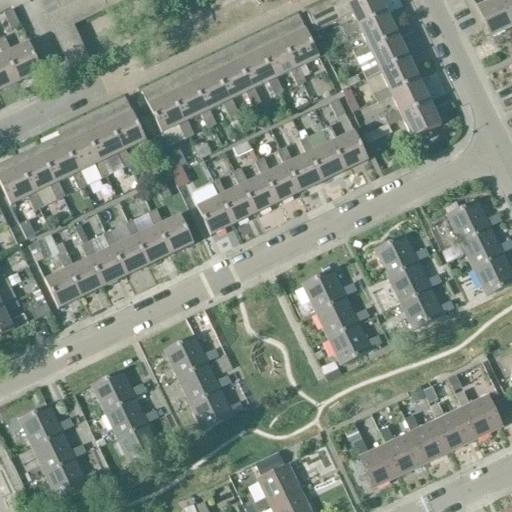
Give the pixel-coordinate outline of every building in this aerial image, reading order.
[(354,23),(357,29),(387,15),(379,0),(342,0),(308,16),(316,33),(351,16),(354,23)] [(477,10),(491,39),(511,29),(511,22),(501,0),(492,0),(493,2),(477,10)] [(511,0),(501,0),(511,22),(511,0)] [(10,29),(19,25),(12,10),(3,14),(10,29)] [(397,37),(387,15),(357,29),(354,23),(340,29),(345,38),(358,32),(365,46),(367,51),(397,37)] [(290,74),(296,88),(305,83),(298,70),(319,60),(305,31),(282,42),(296,71),(290,74)] [(376,69),(378,74),(408,60),(397,37),(367,51),(365,46),(352,52),(356,61),(369,55),(376,69)] [(0,93),(19,85),(5,54),(8,51),(2,38),(0,39),(0,52),(2,56),(0,56),(0,93)] [(290,74),(296,71),(282,42),(260,53),(274,82),(267,85),(274,98),(282,94),(276,81),(290,74)] [(19,85),(42,74),(27,43),(8,51),(5,54),(19,85)] [(267,85),(274,82),(260,53),(237,63),(251,92),(245,95),(252,109),(260,105),(253,92),(267,85)] [(380,77),(386,91),(389,96),(419,82),(408,60),(378,74),(376,69),(362,75),(366,83),(380,77)] [(237,63),(215,74),(229,103),(223,106),(230,120),(237,116),(231,102),(245,95),(251,92),(237,63)] [(223,106),(229,103),(215,74),(192,85),(206,114),(200,117),(207,131),(215,127),(208,113),(223,106)] [(397,112),(400,119),(430,105),(419,82),(389,96),(386,91),(373,97),(377,105),(390,99),(397,112)] [(200,117),(206,114),(192,85),(170,96),(184,125),(178,128),(184,142),(192,138),(186,124),(200,117)] [(147,107),(161,136),(178,128),(184,125),(170,96),(147,107)] [(338,102),(329,106),(336,122),(346,118),(338,102)] [(441,127),(430,105),(400,119),(397,112),(383,119),(388,128),(401,122),(410,141),(441,127)] [(131,114),(109,125),(122,154),(117,156),(123,170),(132,166),(125,152),(145,143),(131,114)] [(117,156),(122,154),(109,125),(86,136),(100,164),(95,167),(101,181),(109,177),(103,163),(117,156)] [(323,132),(329,145),(314,152),(309,156),(323,184),(345,174),(331,144),(337,142),(330,128),(323,132)] [(337,142),(331,144),(345,174),(367,163),(354,134),(337,142)] [(95,167),(100,164),(86,136),(64,146),(77,175),(72,178),(78,192),(87,188),(80,174),(95,167)] [(292,163),(286,166),(300,195),(323,184),(309,156),(314,152),(308,139),(299,143),(306,157),(292,163)] [(72,178),(77,175),(64,146),(41,157),(55,186),(49,189),(55,202),(64,198),(58,185),(72,178)] [(199,146),(193,149),(199,162),(202,161),(211,156),(207,148),(199,146)] [(270,174),(264,177),(278,206),(300,195),(286,166),(292,163),(285,149),(278,153),(284,167),(270,174)] [(179,150),(170,155),(178,171),(187,166),(179,150)] [(42,209),(35,195),(49,189),(55,186),(41,157),(19,168),(32,197),(27,199),(33,213),(42,209)] [(261,178),(248,185),(241,188),(255,217),(278,206),(264,177),(270,174),(264,160),(255,164),(261,178)] [(27,199),(32,197),(19,168),(0,176),(0,186),(10,207),(27,199)] [(225,195),(219,199),(233,228),(255,217),(241,188),(248,185),(241,171),(233,175),(239,189),(225,195)] [(216,200),(196,210),(210,238),(233,228),(219,199),(225,195),(219,182),(210,186),(216,200)] [(172,200),(164,184),(155,189),(162,205),(172,200)] [(489,231),(476,204),(446,218),(459,245),(489,231)] [(148,268),(170,257),(157,229),(162,226),(156,212),(147,216),(154,230),(141,237),(134,240),(148,268)] [(489,229),(500,224),(497,216),(486,222),(489,229)] [(170,257),(193,247),(179,217),(162,226),(157,229),(170,257)] [(28,221),(18,226),(26,241),(35,237),(28,221)] [(125,279),(148,268),(134,240),(141,237),(134,223),(125,227),(132,241),(118,247),(111,250),(125,279)] [(459,245),(472,271),(502,257),(489,231),(459,245)] [(103,290),(125,279),(111,250),(118,247),(111,234),(102,238),(109,251),(95,258),(89,260),(103,290)] [(417,265),(404,238),(374,253),(387,280),(417,265)] [(502,255),(511,250),(511,247),(509,242),(498,248),(502,255)] [(80,301),(85,299),(103,290),(89,260),(95,258),(89,245),(80,249),(87,261),(72,268),(67,272),(80,301)] [(417,263),(427,258),(424,251),(413,256),(417,263)] [(58,311),(80,301),(67,272),(72,268),(66,255),(58,259),(64,273),(44,283),(58,311)] [(472,271),(485,298),(511,285),(511,277),(502,257),(472,271)] [(387,280),(399,306),(429,292),(417,265),(387,280)] [(344,300),(331,273),(302,287),(315,314),(344,300)] [(16,275),(6,280),(9,286),(10,289),(20,284),(16,275)] [(0,290),(9,286),(6,280),(5,277),(0,279),(0,290)] [(430,290),(440,285),(436,277),(426,282),(430,290)] [(345,298),(356,293),(352,286),(341,291),(345,298)] [(399,306),(412,333),(442,319),(429,292),(399,306)] [(0,310),(3,309),(5,315),(19,308),(15,299),(1,306),(0,302),(0,310)] [(315,314),(327,341),(357,326),(344,300),(315,314)] [(442,316),(453,311),(449,303),(438,309),(442,316)] [(33,314),(37,322),(51,315),(47,307),(33,314)] [(5,315),(3,309),(0,310),(0,338),(14,332),(27,325),(23,316),(9,323),(5,315)] [(357,325),(368,320),(364,312),(354,317),(357,325)] [(327,341),(340,368),(370,353),(357,326),(327,341)] [(370,351),(380,346),(377,338),(366,343),(370,351)] [(206,366),(194,339),(163,353),(176,380),(206,366)] [(207,364),(217,359),(214,351),(203,356),(207,364)] [(323,369),(320,370),(322,376),(324,379),(327,384),(331,382),(341,377),(334,363),(323,369)] [(176,380),(189,407),(219,392),(206,366),(176,380)] [(134,401),(121,374),(92,388),(105,415),(134,401)] [(219,390),(230,385),(226,378),(216,383),(219,390)] [(134,399),(145,394),(141,386),(130,391),(134,399)] [(419,389),(410,394),(415,404),(424,400),(421,393),(419,389)] [(189,407),(201,434),(232,419),(219,392),(189,407)] [(460,410),(475,441),(501,429),(487,398),(468,407),(462,395),(454,399),(459,411),(460,410)] [(105,415),(117,441),(146,427),(134,401),(105,415)] [(231,417),(242,412),(238,404),(228,409),(231,417)] [(435,422),(450,454),(475,441),(460,410),(459,411),(443,419),(437,406),(429,410),(435,422)] [(61,436),(48,409),(18,423),(31,450),(61,436)] [(147,425),(158,420),(154,412),(143,417),(147,425)] [(403,422),(409,435),(410,434),(425,466),(450,454),(435,422),(417,431),(411,418),(403,422)] [(62,434),(73,429),(69,421),(58,426),(62,434)] [(117,441),(130,468),(159,454),(146,427),(117,441)] [(385,446),(400,478),(425,466),(410,434),(409,435),(392,443),(386,430),(379,434),(385,447),(385,446)] [(31,450),(43,476),(74,462),(61,436),(31,450)] [(159,451),(170,446),(166,438),(156,443),(159,451)] [(366,455),(361,443),(353,446),(374,490),(400,478),(385,446),(385,447),(366,455)] [(75,460),(85,455),(82,447),(71,452),(75,460)] [(276,456),(255,467),(260,478),(282,467),(276,456)] [(43,476),(56,503),(87,489),(74,462),(43,476)] [(263,511),(270,509),(270,508),(300,494),(287,468),(257,482),(266,501),(245,511),(263,511)] [(87,487),(98,482),(94,474),(83,479),(87,487)] [(270,508),(270,509),(271,511),(308,511),(300,494),(270,508)]
